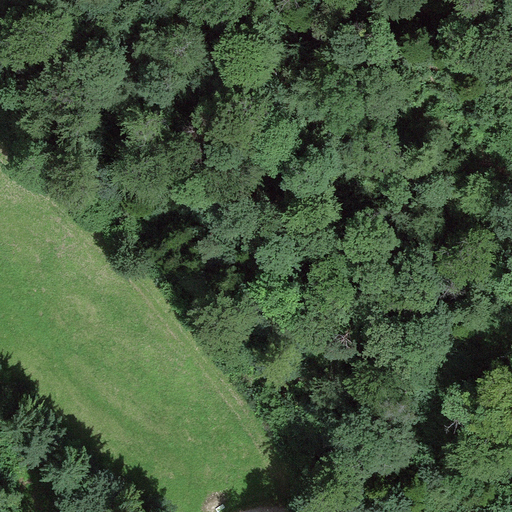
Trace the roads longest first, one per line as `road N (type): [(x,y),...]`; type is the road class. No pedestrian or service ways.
road 1 (track): [(289,511),(285,477),(260,430),(183,319),(0,117)]
road 2 (track): [(291,0),(511,149)]
